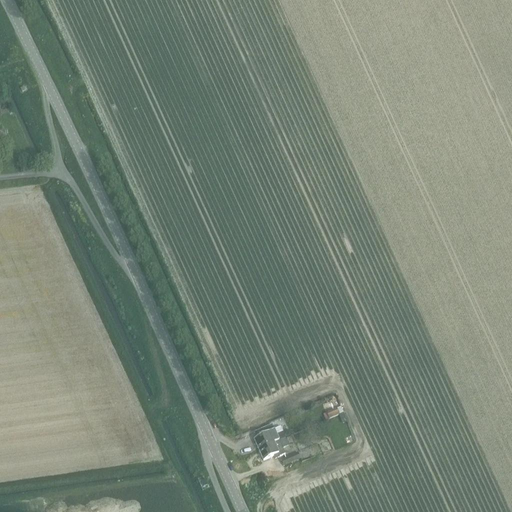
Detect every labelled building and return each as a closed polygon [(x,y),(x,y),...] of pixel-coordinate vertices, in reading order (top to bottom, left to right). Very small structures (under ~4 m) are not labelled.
[(336,409),(326,414),(329,420),(339,416),(336,409)] [(339,416),(342,424),(347,422),(343,414),(339,416)] [(253,440),(258,451),(285,439),(280,428),(273,431),(271,426),(256,432),(259,438),(253,440)] [(288,441),(285,441),(285,439),(258,451),(262,461),(275,456),(277,458),(284,455),(282,449),(288,446),(289,445),(288,441)] [(283,467),(293,462),(294,466),(299,463),(298,460),(300,460),(297,454),(280,461),(283,467)]
